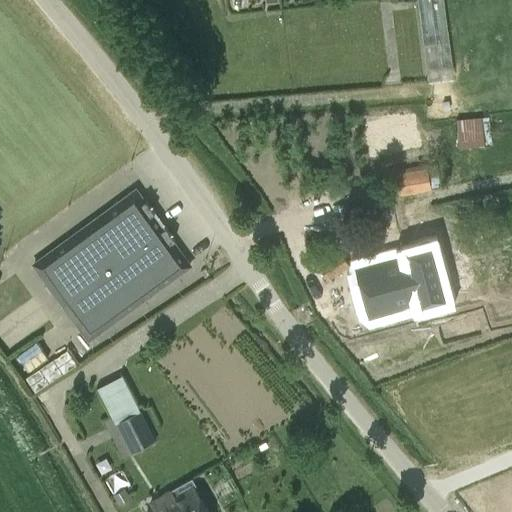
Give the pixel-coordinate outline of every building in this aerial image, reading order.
[(417,0),(428,82),(454,78),(443,0),(417,0)] [(482,116),(456,117),(457,145),(483,144),(482,116)] [(426,164),(395,170),(399,195),(431,189),(431,187),(442,185),(441,181),(439,181),(437,165),(426,167),(426,164)] [(150,205),(148,206),(136,189),(34,263),(47,280),(89,338),(190,264),(172,239),(175,237),(166,225),(166,226),(150,205)] [(355,267),(369,316),(419,302),(420,304),(446,297),(431,244),(406,251),(406,253),(355,267)] [(316,261),(327,278),(349,264),(338,247),(316,261)] [(156,442),(140,410),(115,423),(111,415),(103,419),(122,458),(156,442)] [(170,489),(183,511),(209,511),(191,478),(183,482),(170,489)] [(124,488),(113,495),(119,505),(130,498),(124,488)] [(154,508),(146,511),(183,511),(170,489),(157,496),(158,498),(151,502),(154,508)]
